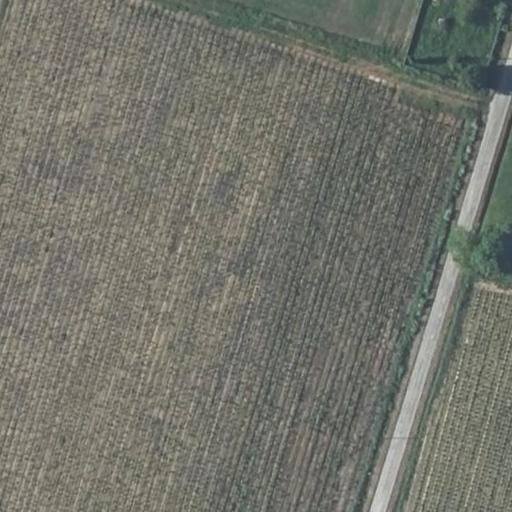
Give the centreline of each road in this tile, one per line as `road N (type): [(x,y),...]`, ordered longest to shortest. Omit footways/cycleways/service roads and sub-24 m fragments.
road 1 (unclassified): [(511,71),(377,511)]
road 2 (track): [(502,101),(184,0)]
